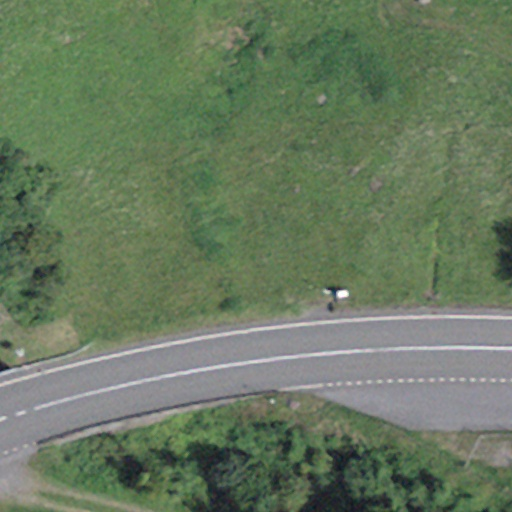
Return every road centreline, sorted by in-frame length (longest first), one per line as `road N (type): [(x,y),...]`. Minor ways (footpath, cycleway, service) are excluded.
road 1 (secondary): [(0,420),(194,368),(427,344),(511,347)]
road 2 (track): [(0,454),(116,511)]
